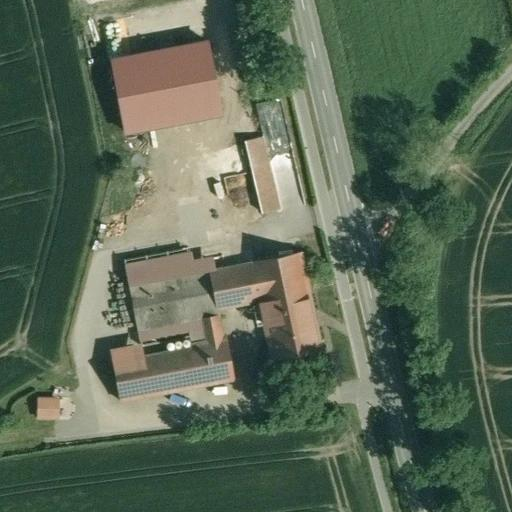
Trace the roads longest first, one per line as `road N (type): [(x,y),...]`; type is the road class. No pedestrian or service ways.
road 1 (secondary): [(426,511),(360,252)]
road 2 (secondary): [(360,252),(302,0)]
road 3 (unclassified): [(360,252),(511,82)]
